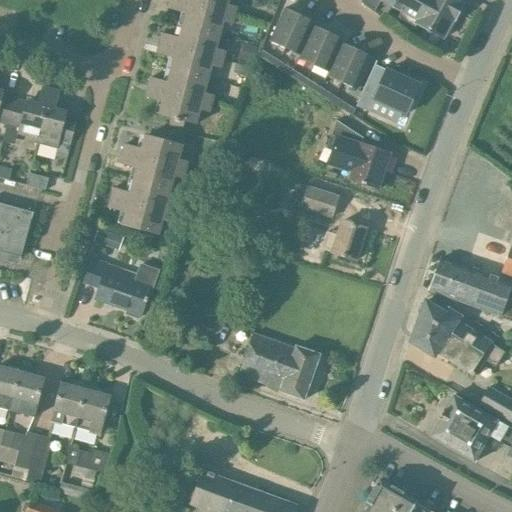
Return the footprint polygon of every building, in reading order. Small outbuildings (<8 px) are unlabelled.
[(229,0),(171,0),(169,9),(186,14),(180,38),(162,33),(157,53),(175,58),(168,82),(151,78),(146,98),(163,102),(160,114),(171,117),(169,125),(183,129),(186,121),(196,124),(200,111),(209,113),(214,95),(205,93),(212,67),(221,69),(225,51),(216,49),(223,23),(238,27),(240,20),(234,18),(237,7),(228,5),(229,0)] [(417,24),(424,11),(427,5),(418,0),(379,0),(401,12),(397,18),(415,28),(417,24)] [(418,0),(427,5),(424,11),(417,24),(444,39),(451,26),(454,20),(455,21),(457,18),(461,17),(464,12),(463,7),(464,5),(454,0),(418,0)] [(285,49),(300,16),(285,9),(270,42),(285,49)] [(300,55),(298,59),(299,59),(316,23),(300,16),(285,49),(300,55)] [(314,66),(329,33),(314,27),(316,23),(299,59),(314,66)] [(328,73),(329,73),(343,44),(344,40),(329,33),(314,66),(328,73)] [(243,41),(237,56),(251,62),(257,46),(243,41)] [(328,77),(343,83),(357,50),(343,44),(329,73),(328,77)] [(259,56),(274,66),(278,60),(262,50),(259,56)] [(343,83),(358,90),(373,57),(357,50),(343,83)] [(293,70),(278,60),(274,66),(289,76),(293,70)] [(236,63),(233,71),(248,76),(250,67),(236,63)] [(420,85),(375,65),(364,91),(375,96),(374,100),(406,114),(420,85)] [(309,80),(293,70),(289,76),(305,86),(309,80)] [(324,90),(309,80),(305,86),(320,96),(324,90)] [(15,98),(8,125),(20,128),(18,134),(29,137),(28,141),(39,143),(52,89),(42,87),(37,104),(15,98)] [(52,89),(39,143),(47,145),(48,142),(58,145),(59,143),(71,146),(78,120),(66,116),(67,112),(56,109),(61,92),(52,89)] [(0,122),(8,125),(15,98),(3,95),(4,92),(0,90),(0,122)] [(324,90),(320,96),(336,106),(340,99),(324,90)] [(340,99),(336,106),(351,115),(355,109),(340,99)] [(326,165),(351,174),(350,180),(379,189),(391,154),(361,144),(363,138),(337,121),(332,134),(337,136),(326,165)] [(182,146),(146,136),(142,149),(125,144),(120,164),(137,169),(131,193),(113,188),(108,208),(125,213),(122,225),(159,235),(163,221),(172,224),(177,206),(167,203),(174,177),(183,180),(188,162),(179,159),(182,146)] [(0,161),(0,175),(11,178),(16,160),(2,156),(0,161)] [(29,184),(48,190),(52,178),(33,171),(29,184)] [(340,196),(307,185),(299,208),(332,219),(340,196)] [(34,213),(0,203),(0,251),(22,258),(34,213)] [(367,229),(342,221),(338,235),(314,228),(308,244),(332,252),(332,253),(356,261),(367,229)] [(98,229),(93,241),(118,249),(122,237),(98,229)] [(511,246),(503,272),(511,275),(511,246)] [(82,284),(100,290),(96,299),(128,310),(126,314),(139,319),(140,315),(141,315),(150,287),(153,288),(159,271),(141,265),(138,276),(108,265),(109,264),(91,258),(82,284)] [(511,288),(511,282),(442,258),(430,290),(502,316),(511,288)] [(434,357),(438,352),(461,316),(451,309),(451,307),(443,302),(439,309),(427,301),(412,342),(434,357)] [(457,321),(438,352),(477,376),(486,361),(496,367),(506,352),(457,321)] [(296,349),(253,334),(239,375),(281,390),(280,392),(304,400),(320,355),(296,347),(296,349)] [(0,409),(11,412),(21,373),(0,367),(0,409)] [(44,380),(21,373),(11,412),(34,418),(44,380)] [(77,428),(87,391),(61,384),(51,421),(77,428)] [(511,399),(489,387),(478,406),(511,425),(511,399)] [(87,391),(77,428),(100,434),(110,397),(87,391)] [(499,420),(454,394),(431,435),(476,461),(490,436),(510,448),(506,455),(511,459),(511,428),(499,421),(499,420)] [(25,469),(28,470),(38,435),(27,432),(26,436),(6,430),(1,446),(0,450),(0,462),(15,466),(25,469)] [(51,438),(38,435),(28,470),(27,473),(25,472),(22,480),(22,482),(39,486),(42,474),(43,474),(51,442),(50,441),(51,438)] [(91,454),(70,448),(65,464),(74,466),(72,473),(94,479),(96,471),(105,473),(110,454),(92,449),(91,454)] [(295,511),(298,505),(202,470),(190,505),(191,506),(188,511),(295,511)] [(431,511),(417,503),(417,502),(375,477),(369,488),(374,490),(366,503),(367,503),(361,511),(431,511)] [(89,490),(62,482),(59,493),(87,500),(89,490)] [(63,511),(31,500),(26,511),(63,511)]
